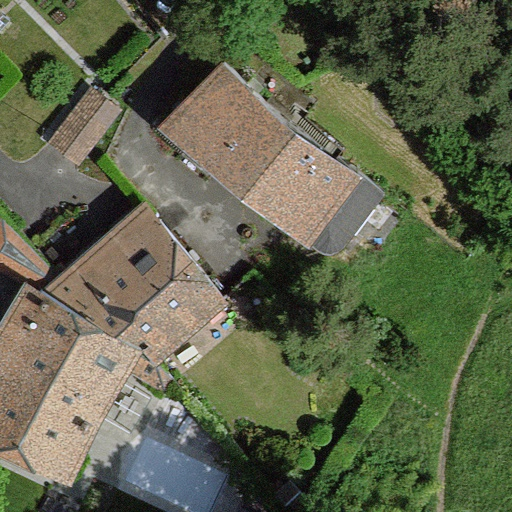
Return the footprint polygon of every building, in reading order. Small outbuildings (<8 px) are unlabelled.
[(227,62),(167,125),(309,237),(362,170),(293,121),(227,62)] [(119,113),(93,92),(56,137),(82,158),(119,113)] [(387,191),(362,170),(309,237),(321,247),(331,250),(343,247),(387,191)] [(66,295),(75,287),(8,214),(0,228),(0,264),(44,289),(66,295)] [(75,287),(66,295),(101,336),(122,317),(192,258),(158,214),(75,287)] [(225,297),(192,258),(122,317),(155,359),(225,297)] [(44,289),(0,360),(0,434),(72,470),(131,367),(101,336),(66,295),(44,289)] [(171,378),(155,359),(122,317),(101,336),(131,367),(166,387),(171,378)]
